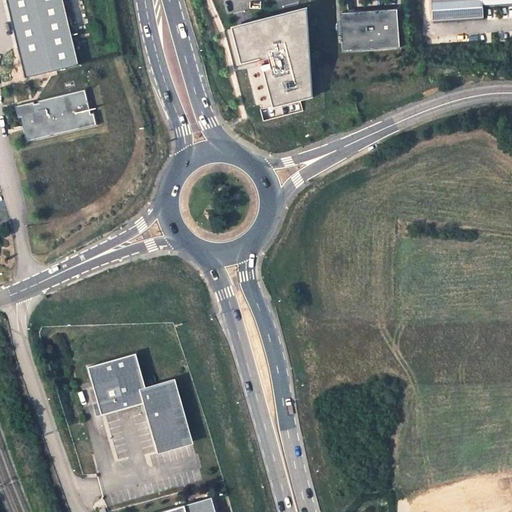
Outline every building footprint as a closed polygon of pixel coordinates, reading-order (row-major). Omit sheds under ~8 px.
[(7,0),(25,77),(79,65),(64,0),(7,0)] [(511,0),(431,0),(433,21),(483,18),(483,5),(511,2),(511,0)] [(307,7),(297,10),(298,24),(308,23),(307,7)] [(397,9),(341,13),(343,51),(400,47),(397,9)] [(298,24),(297,10),(237,25),(238,26),(247,62),(256,59),(258,61),(261,71),(263,71),(273,107),(300,100),(301,100),(313,96),(308,23),(298,24)] [(238,26),(234,27),(243,62),(247,62),(238,26)] [(34,101),(15,105),(17,118),(20,117),(25,116),(27,127),(23,129),(26,141),(97,125),(94,113),(91,113),(87,114),(84,102),(88,101),(85,89),(37,100),(38,103),(34,104),(34,101)] [(133,354),(85,367),(98,416),(141,404),(155,453),(184,445),(167,382),(143,389),(133,354)] [(216,511),(213,500),(168,511),(216,511)]
